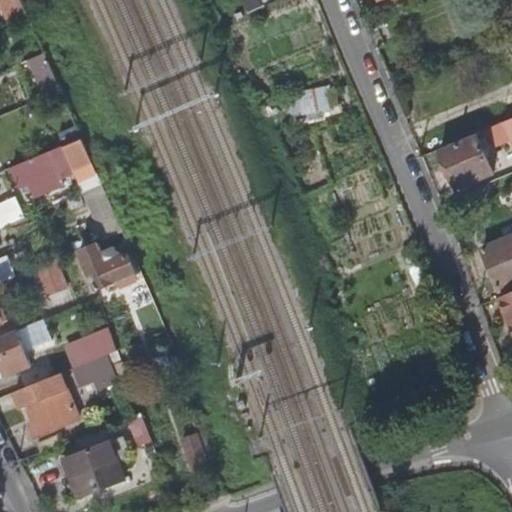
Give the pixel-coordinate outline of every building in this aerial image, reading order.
[(15,0),(0,0),(0,10),(8,28),(25,21),(15,0)] [(295,91),(302,121),(342,111),(335,81),(295,91)] [(511,144),(511,121),(491,130),(498,147),(509,142),(510,145),(511,144)] [(492,175),(476,136),(440,152),(456,190),(492,175)] [(83,146),(9,175),(16,193),(26,189),(31,201),(59,190),(57,185),(76,177),(75,175),(92,168),(83,146)] [(103,191),(87,198),(106,241),(122,234),(103,191)] [(0,206),(0,230),(22,222),(13,201),(0,206)] [(511,285),(511,239),(483,252),(499,291),(511,285)] [(100,244),(89,249),(105,290),(136,278),(130,261),(120,265),(115,252),(104,257),(100,244)] [(56,262),(15,279),(19,289),(24,303),(48,294),(49,297),(68,292),(56,262)] [(15,279),(6,282),(9,293),(19,289),(15,279)] [(6,282),(0,284),(0,295),(9,293),(6,282)] [(511,294),(501,299),(511,326),(511,294)] [(120,352),(112,332),(94,339),(102,359),(110,356),(120,352)] [(32,371),(22,344),(18,333),(0,339),(0,375),(7,373),(9,379),(32,371)] [(121,383),(110,356),(102,359),(100,360),(111,387),(121,383)] [(111,387),(100,360),(74,371),(81,388),(96,382),(100,391),(111,387)] [(62,375),(16,393),(22,410),(28,408),(35,423),(29,426),(34,439),(40,437),(40,438),(67,428),(66,426),(80,421),(62,375)] [(194,434),(180,439),(192,472),(207,466),(194,434)] [(126,436),(70,458),(79,482),(75,483),(81,497),(127,479),(120,460),(133,455),(126,436)]
